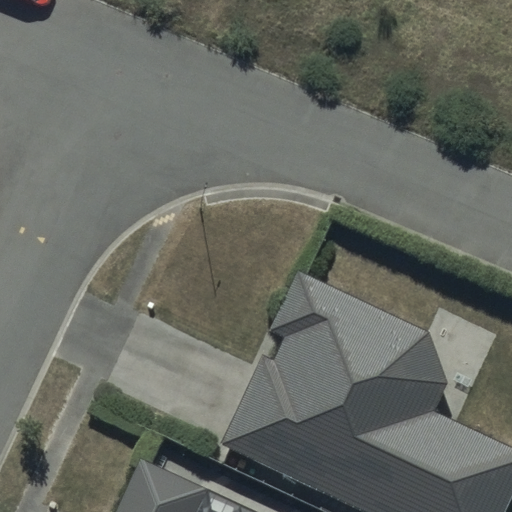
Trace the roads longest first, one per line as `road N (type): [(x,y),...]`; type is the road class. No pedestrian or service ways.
road 1 (residential): [(121,69),(511,233)]
road 2 (residential): [(121,69),(0,333)]
road 3 (residential): [(0,14),(121,69)]
